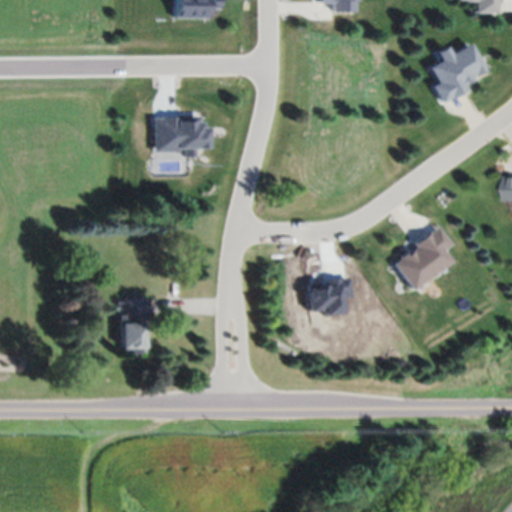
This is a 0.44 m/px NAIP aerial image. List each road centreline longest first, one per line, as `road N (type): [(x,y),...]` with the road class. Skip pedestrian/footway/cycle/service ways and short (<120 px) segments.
road 1 (tertiary): [(511,410),(0,411)]
road 2 (residential): [(236,248),(352,230),(511,114)]
road 3 (residential): [(233,289),(238,225),(262,126),(267,0)]
road 4 (residential): [(268,65),(0,62)]
road 5 (track): [(87,511),(92,453),(175,411)]
road 6 (residential): [(233,289),(221,323),(221,411)]
road 7 (residential): [(245,411),(233,289)]
